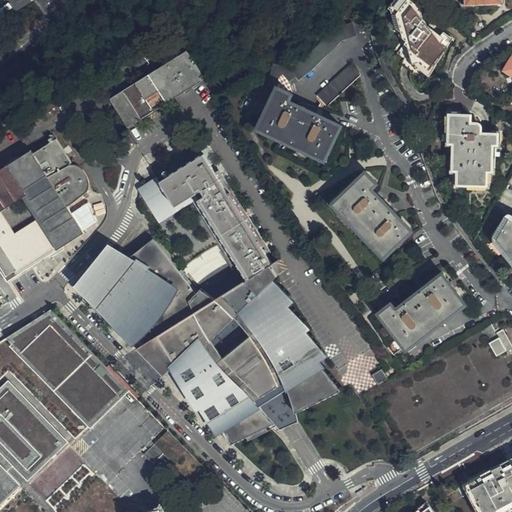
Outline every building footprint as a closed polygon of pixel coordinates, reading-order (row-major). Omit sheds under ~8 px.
[(420,73),(445,40),(427,27),(423,22),(419,16),(424,8),(417,2),(414,0),(408,0),(394,0),(387,11),(393,16),(391,21),(395,25),(392,30),(398,34),(395,38),(402,44),(400,47),(408,53),(405,58),(408,65),(409,67),(414,64),(420,73)] [(419,16),(423,22),(431,10),(419,0),(417,2),(424,8),(419,16)] [(286,64),(273,61),(269,75),(277,77),(283,73),(288,80),(295,75),(298,79),(311,69),(323,56),(342,39),(357,33),(352,20),(333,27),(301,59),(286,64)] [(448,35),(445,40),(420,73),(414,64),(409,67),(413,72),(415,72),(422,84),(453,38),(448,35)] [(188,49),(112,100),(129,126),(168,100),(164,94),(188,78),(192,84),(195,88),(205,82),(202,77),(206,75),(188,49)] [(511,55),(511,56),(503,70),(511,75),(511,55)] [(359,74),(349,63),(316,94),(326,105),(359,74)] [(164,94),(168,100),(192,84),(188,78),(164,94)] [(341,124),(289,100),(291,93),(277,87),(260,124),(259,125),(274,132),(272,135),(281,140),(283,136),(303,145),(301,149),(311,154),(312,150),(326,156),(341,124)] [(498,141),(498,130),(479,129),(477,123),(474,122),(471,121),(471,115),(449,114),(449,133),(453,133),(453,169),(458,170),(458,184),(478,184),(488,184),(488,170),(493,170),(493,141),(498,141)] [(303,145),(283,136),(281,140),(301,149),(303,145)] [(66,205),(84,191),(88,187),(88,179),(87,175),(85,170),(80,165),(75,163),(69,162),(71,160),(56,137),(0,173),(0,262),(7,272),(15,268),(17,270),(95,219),(88,200),(70,211),(66,205)] [(375,192),(372,189),(377,183),(365,170),(337,199),(336,200),(353,218),(350,221),(375,247),(378,244),(386,253),(387,254),(392,250),(412,230),(400,218),(375,192)] [(161,181),(142,192),(157,217),(176,205),(161,181)] [(511,216),(509,215),(503,226),(497,238),(501,243),(511,256),(511,216)] [(109,242),(73,286),(163,374),(172,364),(231,443),(340,390),(274,258),(211,293),(195,289),(109,242)] [(453,313),(451,310),(463,300),(462,299),(441,272),(395,307),(391,303),(384,308),(378,313),(395,335),(385,343),(394,354),(402,347),(417,336),(420,339),(428,333),(425,329),(442,316),(445,320),(453,313)] [(7,336),(17,347),(57,320),(125,392),(128,388),(107,366),(52,308),(7,336)] [(442,316),(425,329),(428,333),(445,320),(442,316)] [(57,320),(17,347),(90,423),(125,392),(57,320)] [(511,344),(505,332),(490,340),(498,355),(511,347),(511,344)] [(128,388),(137,398),(140,395),(110,363),(107,366),(128,388)] [(372,375),(378,384),(387,378),(382,369),(372,375)] [(0,447),(13,461),(28,477),(65,442),(5,380),(0,385),(0,447)] [(168,430),(164,434),(199,471),(204,467),(168,430)] [(199,471),(164,434),(155,443),(172,462),(190,480),(199,471)] [(172,462),(155,443),(145,452),(163,470),(172,462)] [(0,463),(4,468),(13,461),(0,447),(0,463)] [(497,511),(511,504),(511,458),(510,460),(489,472),(466,484),(481,511),(497,511)] [(0,498),(17,482),(4,468),(0,463),(0,498)]
